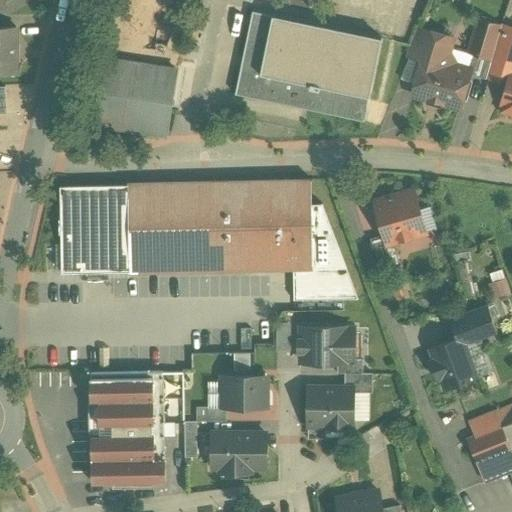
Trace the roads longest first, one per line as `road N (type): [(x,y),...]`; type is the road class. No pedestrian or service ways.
road 1 (residential): [(384,431),(281,484),(95,511)]
road 2 (residential): [(33,156),(330,159)]
road 3 (residential): [(413,405),(330,159)]
road 4 (residential): [(330,159),(511,175)]
road 5 (residential): [(69,0),(33,156)]
road 6 (residential): [(33,156),(0,307)]
